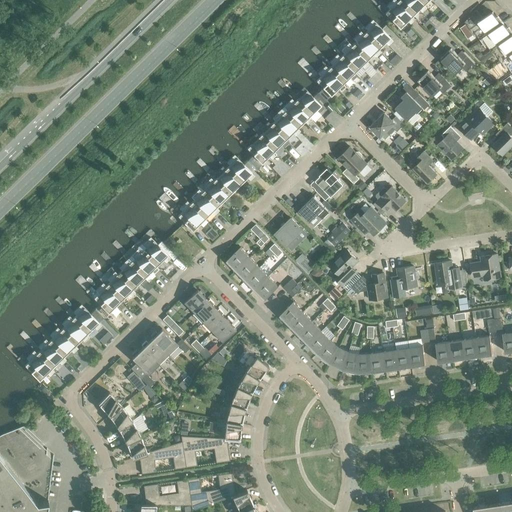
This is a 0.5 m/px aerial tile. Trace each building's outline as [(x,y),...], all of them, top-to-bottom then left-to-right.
[(397,2),(395,0),(392,0),(386,6),(389,9),(385,14),(400,29),(407,21),(410,24),(415,19),(412,17),(397,2)] [(398,0),(397,2),(412,17),(419,10),(422,13),(426,8),(424,5),(423,5),(418,0),(398,0)] [(487,35),(489,34),(489,33),(501,24),(492,12),(478,22),(487,35)] [(368,31),(364,35),(363,35),(378,50),(385,43),(388,46),(393,41),(375,23),(372,20),(364,27),(368,31)] [(498,46),(500,44),(499,44),(511,35),(503,23),(501,24),(489,33),(489,34),(498,46)] [(356,42),(352,46),(351,46),(366,61),(373,54),(376,57),(381,52),(378,50),(363,35),(364,35),(360,31),(353,39),(356,42)] [(508,57),(510,55),(511,53),(511,34),(511,35),(499,44),(500,44),(508,57)] [(344,54),(340,58),(354,73),(355,73),(362,66),(364,69),(369,64),(366,61),(351,46),(352,46),(349,43),(341,51),(344,54)] [(451,48),(441,58),(455,73),(462,67),(466,71),(474,63),(463,53),(459,57),(451,48)] [(332,65),(328,69),(343,84),(350,77),(353,80),(357,75),(355,73),(354,73),(340,58),(337,54),(329,62),(332,65)] [(328,69),(325,66),(317,74),(320,77),(316,81),(330,96),(338,89),(341,92),(346,87),(343,84),(328,69)] [(428,70),(418,80),(432,95),(439,89),(443,93),(451,86),(441,75),(436,79),(428,70)] [(488,77),(483,81),(488,86),(493,81),(488,77)] [(298,98),(294,102),(309,117),(316,110),(319,113),(324,108),(321,105),(303,87),(295,95),(298,98)] [(419,94),(414,99),(407,91),(401,97),(404,99),(395,108),(407,121),(416,112),(417,113),(422,108),(424,110),(429,105),(419,94)] [(287,110),(283,114),(282,114),(297,129),(304,122),(307,125),(312,120),(309,117),(294,102),(291,99),(283,107),(287,110)] [(479,130),(483,134),(495,123),(480,107),(459,127),(471,140),(471,139),(471,138),(479,130)] [(275,121),(271,125),(285,140),(286,140),(292,133),(295,136),(300,131),(297,129),(282,114),(283,114),(280,110),(272,118),(275,121)] [(385,113),(370,127),(380,137),(383,134),(387,138),(389,138),(396,132),(397,132),(404,125),(396,116),(391,120),(385,113)] [(450,115),(446,119),(450,123),(455,119),(450,115)] [(263,133),(259,137),(273,152),(274,152),(281,145),(283,148),(288,143),(286,140),(285,140),(271,125),(268,122),(260,130),(263,133)] [(502,154),(503,154),(511,145),(511,137),(510,136),(511,133),(511,127),(507,123),(498,132),(503,136),(493,145),(497,149),(497,151),(498,152),(499,153),(500,154),(502,154)] [(455,139),(459,135),(450,126),(441,135),(443,136),(443,139),(438,145),(452,159),(463,148),(455,141),(455,139)] [(259,137),(256,133),(248,141),(251,144),(247,149),(253,155),(261,164),(269,156),(272,159),(276,154),(274,152),(273,152),(259,137)] [(421,133),(417,137),(421,142),(426,137),(421,133)] [(397,145),(393,148),(399,154),(409,144),(403,138),(403,139),(397,145)] [(361,158),(362,155),(358,152),(355,152),(350,147),(338,158),(347,168),(342,173),(354,184),(359,179),(355,175),(366,164),(361,158)] [(414,168),(428,182),(437,174),(428,165),(433,161),(423,151),(415,159),(419,163),(414,168)] [(229,166),(225,170),(240,185),(247,178),(250,181),(254,176),(252,173),(234,155),(226,163),(229,166)] [(252,156),(248,160),(257,168),(261,164),(253,155),(252,156)] [(217,177),(213,181),(228,196),(235,189),(238,192),(243,187),(240,185),(225,170),(222,166),(214,174),(217,177)] [(322,174),(323,176),(321,177),(320,176),(315,181),(320,185),(315,190),(325,200),(330,196),(331,197),(343,184),(337,178),(339,177),(333,172),(332,173),(328,168),(322,174)] [(206,189),(202,193),(201,193),(216,208),(223,201),(226,204),(231,199),(228,196),(213,181),(210,178),(203,186),(206,189)] [(396,210),(406,200),(392,186),(387,190),(385,188),(383,188),(376,195),(376,197),(378,199),(373,204),(382,214),(391,205),(396,210)] [(194,200),(190,204),(204,219),(205,219),(211,212),(214,215),(219,211),(216,208),(201,193),(202,193),(199,190),(191,197),(194,200)] [(298,211),(309,223),(318,214),(322,219),(329,213),(324,208),(325,207),(314,196),(298,211)] [(190,204),(187,201),(179,209),(182,212),(178,216),(192,231),(200,224),(202,227),(207,222),(205,219),(204,219),(190,204)] [(367,228),(374,235),(386,224),(370,208),(364,213),(361,210),(351,220),(363,232),(367,228)] [(275,234),(287,245),(292,240),(293,241),(295,241),(298,238),(298,236),(297,235),(302,230),(291,218),(275,234)] [(343,223),(328,238),(335,246),(351,231),(343,223)] [(251,229),(264,243),(269,239),(255,224),(251,229)] [(211,228),(205,233),(212,241),(218,235),(211,228)] [(145,248),(141,252),(156,267),(163,260),(166,263),(170,258),(160,247),(150,237),(142,245),(145,248)] [(323,244),(331,252),(335,248),(327,239),(323,244)] [(164,244),(160,247),(170,258),(173,260),(176,257),(168,248),(164,244)] [(270,249),(274,253),(279,248),(274,244),(270,249)] [(233,266),(237,270),(250,257),(240,248),(241,247),(240,247),(227,260),(228,262),(227,263),(231,268),(233,266)] [(133,259),(130,263),(129,263),(144,278),(151,271),(154,274),(159,270),(156,267),(141,252),(138,248),(130,256),(133,259)] [(279,248),(274,253),(278,257),(283,252),(279,248)] [(334,277),(342,285),(353,275),(348,270),(358,260),(347,249),(330,265),(338,273),(334,277)] [(472,277),(484,275),(484,280),(500,278),(497,254),(481,256),(482,262),(470,264),(472,277)] [(297,260),(308,272),(313,267),(302,255),(297,260)] [(242,276),(246,280),(259,267),(250,257),(237,270),(238,271),(236,273),(241,277),(242,276)] [(122,271),(118,275),(132,290),(139,283),(142,286),(147,281),(144,278),(129,263),(130,263),(126,260),(119,268),(122,271)] [(435,263),(438,285),(448,284),(449,289),(462,287),(459,270),(459,271),(454,271),(454,270),(452,269),(451,261),(435,263)] [(410,287),(417,286),(416,279),(418,279),(419,277),(418,273),(417,272),(415,272),(414,266),(397,269),(399,277),(397,279),(392,280),(394,297),(405,295),(404,291),(409,291),(410,289),(410,287)] [(251,285),(255,289),(268,276),(259,267),(246,280),(247,280),(245,282),(250,286),(251,285)] [(110,282),(106,286),(120,302),(121,301),(127,295),(130,297),(135,293),(132,290),(118,275),(115,272),(107,279),(110,282)] [(358,294),(360,292),(368,290),(369,300),(387,297),(384,273),(372,275),(373,283),(367,284),(361,277),(351,287),(358,294)] [(268,276),(255,289),(256,290),(254,291),(259,296),(260,295),(265,299),(279,286),(278,286),(268,276)] [(283,287),(288,292),(297,283),(292,278),(283,287)] [(106,286),(103,283),(95,291),(98,294),(94,298),(108,313),(116,306),(118,309),(123,304),(121,301),(120,302),(106,286)] [(297,283),(288,292),(292,297),(301,288),(297,283)] [(184,302),(194,312),(207,299),(203,295),(204,294),(200,289),(198,291),(197,289),(183,302),(184,303),(184,302)] [(337,289),(330,296),(336,301),(342,294),(337,289)] [(151,295),(145,300),(149,305),(155,299),(151,295)] [(323,303),(327,307),(331,302),(327,298),(323,303)] [(467,298),(458,299),(460,310),(471,308),(470,300),(467,300),(467,298)] [(194,312),(203,322),(216,309),(212,305),(214,303),(209,299),(208,300),(207,299),(194,312)] [(289,324),(290,325),(303,312),(293,302),(294,302),(293,301),(280,314),(285,319),(283,321),(287,325),(289,324)] [(331,302),(327,307),(331,311),(336,307),(331,302)] [(76,315),(72,319),(87,334),(94,327),(97,330),(101,326),(99,323),(90,314),(81,305),(73,312),(76,315)] [(431,305),(424,306),(425,315),(432,314),(431,305)] [(406,307),(396,309),(397,318),(407,317),(406,307)] [(203,322),(212,331),(225,318),(221,314),(223,313),(218,308),(217,310),(216,309),(203,322)] [(90,314),(99,323),(103,318),(95,309),(90,314)] [(298,333),(299,334),(312,321),(303,312),(290,325),(294,329),(292,330),(297,335),(298,333)] [(167,315),(162,319),(170,327),(175,322),(167,315)] [(64,327),(60,331),(75,346),(82,339),(85,342),(90,337),(87,334),(72,319),(69,316),(61,324),(64,327)] [(344,316),(341,320),(346,324),(349,320),(344,316)] [(225,318),(212,331),(222,341),(221,341),(222,342),(235,328),(231,324),(232,322),(228,318),(226,319),(225,318)] [(500,318),(494,319),(496,332),(502,331),(500,318)] [(496,332),(494,319),(487,320),(489,333),(496,332)] [(346,324),(341,320),(337,325),(343,329),(346,324)] [(307,343),(308,344),(321,331),(312,321),(299,334),(303,338),(301,340),(306,344),(307,343)] [(170,327),(174,331),(179,327),(175,322),(170,327)] [(179,327),(174,331),(178,336),(183,331),(179,327)] [(53,338),(49,342),(48,343),(63,358),(63,357),(70,351),(73,353),(78,349),(75,346),(60,331),(57,328),(49,335),(53,338)] [(152,337),(151,338),(168,356),(178,346),(176,343),(161,328),(156,333),(155,331),(150,336),(152,337)] [(434,328),(427,329),(429,342),(436,341),(434,328)] [(429,342),(427,329),(420,330),(422,343),(429,342)] [(317,352),(317,353),(331,340),(321,331),(308,344),(312,348),(311,349),(315,354),(317,352)] [(511,332),(503,334),(503,333),(502,333),(505,352),(511,351),(511,353),(511,352),(511,332)] [(489,336),(476,338),(478,356),(484,355),(484,357),(490,356),(490,354),(492,354),(490,335),(489,335),(489,336)] [(142,347),(159,365),(168,356),(151,338),(147,342),(146,341),(141,345),(142,347)] [(476,338),(463,340),(465,358),(471,357),(471,359),(477,358),(477,356),(478,356),(476,338)] [(41,350),(37,354),(51,369),(58,362),(61,365),(66,360),(63,357),(63,358),(48,343),(49,342),(45,339),(38,347),(41,350)] [(176,343),(178,346),(185,352),(190,348),(181,339),(176,343)] [(190,344),(194,348),(199,344),(195,339),(190,344)] [(328,361),(329,362),(339,347),(331,340),(317,353),(321,356),(323,358),(321,359),(323,361),(327,363),(328,361)] [(463,340),(450,342),(452,360),(458,359),(458,361),(464,360),(464,358),(465,358),(463,340)] [(452,360),(450,342),(436,344),(436,343),(435,343),(438,362),(445,361),(445,363),(451,362),(451,360),(452,360)] [(199,344),(194,348),(199,353),(203,348),(199,344)] [(422,346),(409,348),(411,366),(417,365),(417,367),(424,366),(423,364),(425,364),(423,345),(422,345),(422,346)] [(142,347),(138,351),(136,350),(132,354),(133,356),(131,357),(145,371),(147,372),(140,378),(149,387),(154,382),(148,376),(159,365),(142,347)] [(341,368),(343,368),(349,352),(339,347),(329,362),(330,363),(333,364),(335,365),(334,367),(336,368),(340,370),(341,368)] [(223,348),(219,352),(223,356),(227,352),(223,348)] [(409,348),(396,350),(398,368),(404,367),(404,369),(411,368),(410,366),(411,366),(409,348)] [(396,350),(383,352),(385,370),(391,369),(391,371),(397,370),(397,368),(398,368),(396,350)] [(37,354),(34,351),(26,358),(29,362),(24,366),(39,381),(46,374),(49,376),(54,372),(51,369),(37,354)] [(355,371),(357,372),(359,354),(349,352),(343,368),(344,369),(347,370),(349,370),(349,373),(351,373),(355,374),(355,371)] [(383,352),(370,353),(372,372),(375,371),(378,371),(378,373),(384,372),(384,370),(385,370),(383,352)] [(359,354),(357,372),(361,372),(364,372),(364,374),(366,374),(371,374),(370,372),(372,372),(370,353),(359,354)] [(256,355),(245,370),(258,379),(258,378),(268,365),(256,355)] [(236,386),(251,393),(251,392),(258,379),(245,370),(236,386)] [(133,371),(127,376),(138,390),(144,385),(133,371)] [(182,380),(188,386),(191,379),(187,375),(182,380)] [(230,403),(245,408),(245,407),(251,393),(236,386),(230,403)] [(213,387),(210,395),(222,399),(224,391),(213,387)] [(98,403),(109,415),(121,405),(109,392),(98,403)] [(226,420),(241,423),(245,408),(230,403),(226,420)] [(109,415),(118,428),(132,420),(121,405),(109,415)] [(119,428),(126,442),(140,435),(132,420),(118,428),(119,428)] [(226,420),(223,438),(226,439),(239,440),(241,423),(226,420)] [(132,458),(139,455),(149,452),(148,451),(146,452),(140,435),(126,442),(132,458)] [(180,436),(181,441),(182,441),(186,467),(197,465),(196,462),(215,459),(215,463),(230,461),(226,439),(223,438),(180,436)] [(139,455),(141,474),(156,472),(155,468),(174,465),(174,469),(186,467),(182,441),(181,441),(149,452),(139,455)] [(0,460),(0,511),(46,511),(48,500),(37,502),(8,466),(6,468),(0,460)] [(199,477),(187,479),(191,505),(192,511),(230,496),(232,495),(235,494),(231,472),(217,475),(218,479),(199,481),(199,477)] [(143,486),(146,504),(156,504),(156,505),(191,505),(187,479),(176,481),(176,485),(158,487),(157,484),(143,486)] [(246,490),(235,494),(232,495),(239,511),(253,505),(246,490)] [(511,511),(511,506),(511,502),(499,503),(500,511),(511,511)] [(500,511),(499,503),(486,505),(487,511),(500,511)]
